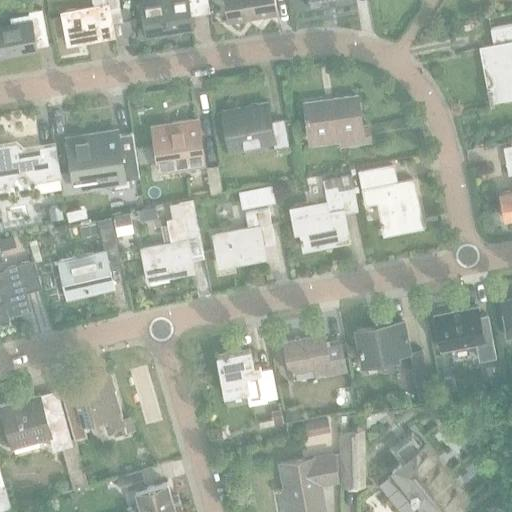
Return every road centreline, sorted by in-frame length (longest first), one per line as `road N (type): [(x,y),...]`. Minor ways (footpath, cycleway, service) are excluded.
road 1 (residential): [(0,86),(316,39),(359,44),(397,60),(439,115),(473,260)]
road 2 (residential): [(159,322),(473,260)]
road 3 (residential): [(213,511),(159,322)]
road 4 (residential): [(0,360),(159,322)]
